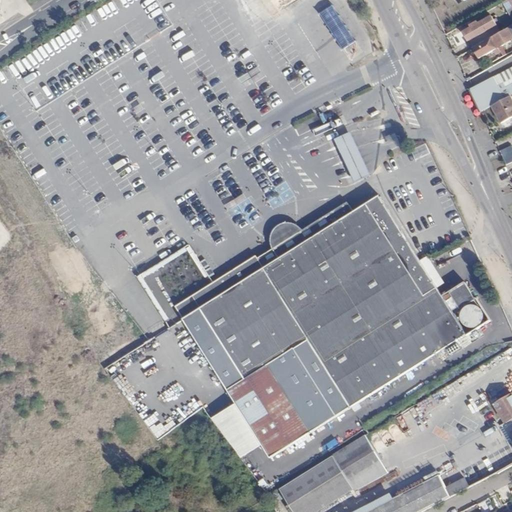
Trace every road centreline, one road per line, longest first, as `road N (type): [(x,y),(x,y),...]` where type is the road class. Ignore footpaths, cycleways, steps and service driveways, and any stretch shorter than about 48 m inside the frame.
road 1 (unknown): [(497,331),(280,465),(254,456),(204,386)]
road 2 (residential): [(381,0),(438,124),(493,210)]
road 3 (residential): [(493,210),(407,0)]
road 4 (unknown): [(413,71),(325,132),(328,165)]
road 5 (unknown): [(503,230),(463,266),(497,331)]
